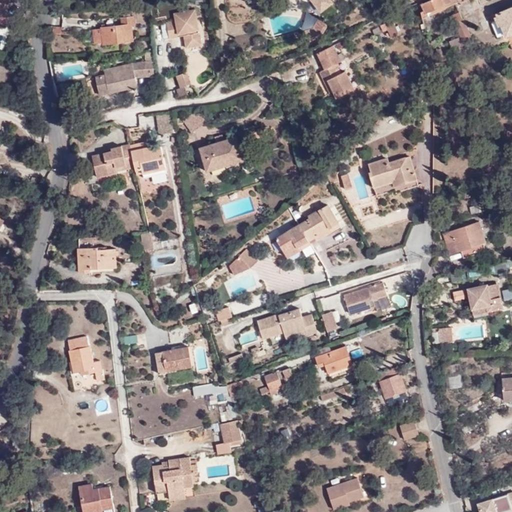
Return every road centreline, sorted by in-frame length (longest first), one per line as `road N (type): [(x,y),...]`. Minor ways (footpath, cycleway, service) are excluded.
road 1 (residential): [(0,405),(25,337),(59,160),(53,130)]
road 2 (residential): [(454,509),(422,372),(417,251)]
road 3 (unknown): [(353,157),(402,113),(435,104),(418,234)]
road 4 (residential): [(53,130),(263,84)]
road 5 (residential): [(53,130),(37,33),(52,0)]
